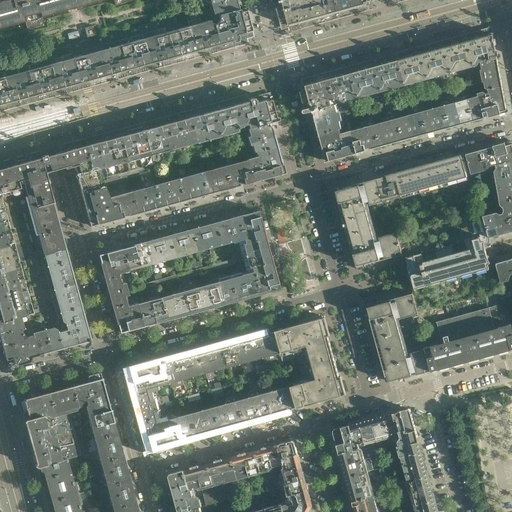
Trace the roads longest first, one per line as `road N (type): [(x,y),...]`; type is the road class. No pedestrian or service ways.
road 1 (residential): [(309,181),(79,245),(109,353)]
road 2 (tertiary): [(0,149),(278,70)]
road 3 (tertiary): [(272,49),(0,123)]
road 4 (residential): [(109,353),(340,293)]
road 5 (tertiary): [(278,70),(506,9)]
road 6 (residential): [(511,125),(309,181)]
road 7 (residential): [(310,423),(139,470)]
road 8 (residential): [(459,511),(424,388)]
road 9 (residential): [(109,353),(139,470)]
road 10 (tertiary): [(32,511),(0,395)]
